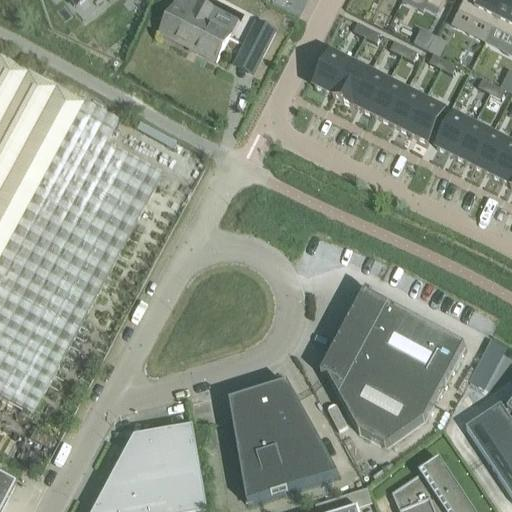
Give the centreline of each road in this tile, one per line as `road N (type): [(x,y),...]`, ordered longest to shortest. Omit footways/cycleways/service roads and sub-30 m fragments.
road 1 (unclassified): [(191,247),(260,255),(282,277),(290,308),(281,339),(252,366),(103,406)]
road 2 (residential): [(266,128),(511,250)]
road 3 (residential): [(236,166),(0,30)]
road 4 (unclassified): [(103,406),(191,247)]
road 5 (residential): [(328,0),(266,128)]
